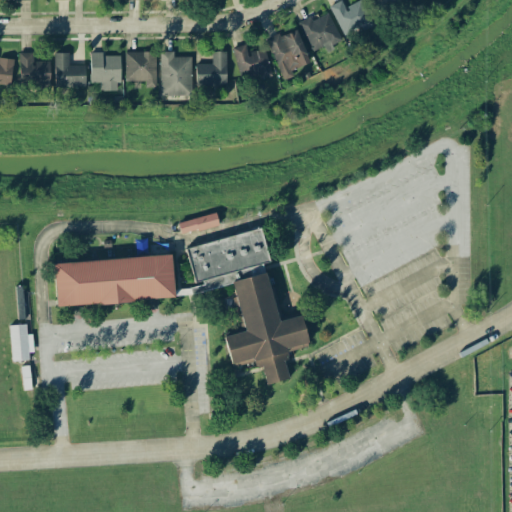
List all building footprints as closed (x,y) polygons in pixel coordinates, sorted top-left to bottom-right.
[(359,0),(344,7),(340,0),(328,6),(344,36),(370,23),(359,0)] [(311,20),(309,16),(297,22),(312,51),(323,46),(325,50),(341,42),(327,13),(311,20)] [(309,63),(296,29),(280,36),(279,33),(265,39),(282,80),(293,76),(290,70),(309,63)] [(259,74),(261,79),(272,75),(263,48),(247,53),(244,44),(231,48),(241,80),(259,74)] [(124,81),(144,81),(144,87),(155,87),(155,51),(124,52),(124,81)] [(160,97),(190,96),(189,57),(173,57),(173,51),(159,52),(160,97)] [(195,64),(195,85),(225,85),(226,52),(211,51),(211,64),(195,64)] [(49,61),(32,62),(32,52),(18,53),(19,89),(49,88),(49,61)] [(68,65),(68,52),(54,52),(54,87),(85,87),(84,65),(68,65)] [(89,52),(89,82),(98,82),(98,90),(118,91),(119,56),(102,55),(102,52),(89,52)] [(0,84),(9,86),(13,60),(0,57),(0,84)] [(179,233),(218,227),(216,214),(177,221),(179,233)] [(185,247),(194,285),(196,285),(197,290),(264,275),(261,263),(268,261),(261,229),(185,247)] [(53,262),(56,306),(173,299),(171,256),(53,262)] [(232,281),(243,331),(223,336),(230,367),(258,361),(263,385),(289,379),(283,352),(308,346),(301,315),(279,320),(268,273),(232,281)] [(31,360),(30,334),(26,334),(25,324),(9,325),(10,361),(31,360)]
